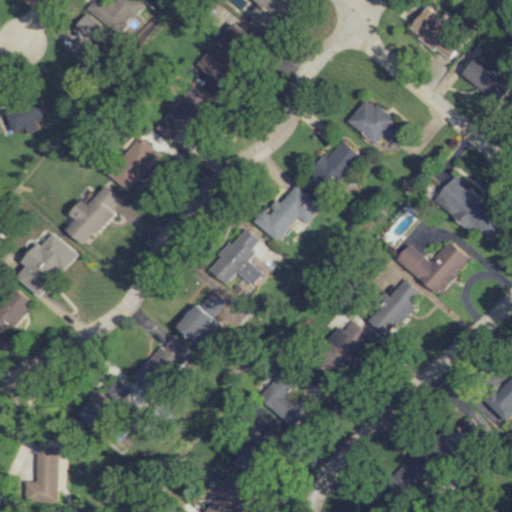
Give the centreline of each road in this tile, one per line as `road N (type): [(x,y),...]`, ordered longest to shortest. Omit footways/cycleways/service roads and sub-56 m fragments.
road 1 (residential): [(378,0),(301,74),(291,118),(182,212),(130,303),(29,373),(0,382)]
road 2 (residential): [(511,293),(333,459),(311,511)]
road 3 (residential): [(511,162),(353,29),(337,0)]
